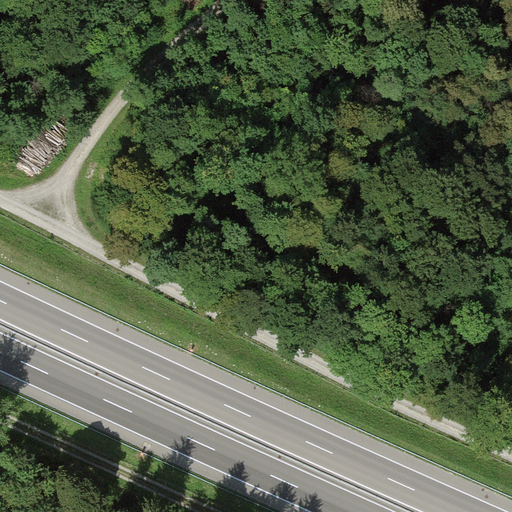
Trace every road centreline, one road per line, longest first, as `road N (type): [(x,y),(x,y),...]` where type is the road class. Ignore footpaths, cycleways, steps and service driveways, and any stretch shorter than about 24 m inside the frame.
road 1 (track): [(511,457),(442,429),(0,201)]
road 2 (motorway): [(464,511),(0,300)]
road 3 (motorway): [(0,351),(353,511)]
road 4 (track): [(38,217),(139,78),(220,0)]
road 5 (track): [(0,415),(203,511)]
